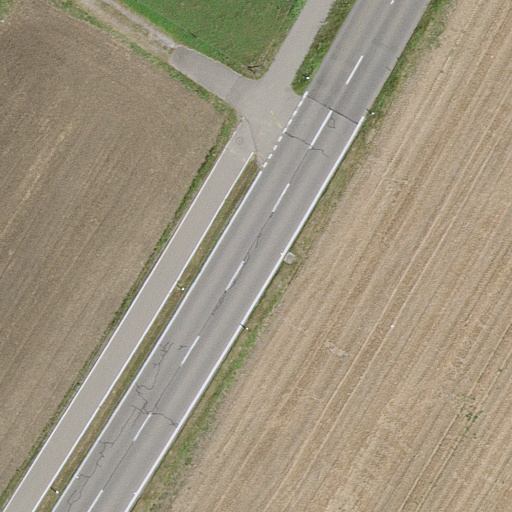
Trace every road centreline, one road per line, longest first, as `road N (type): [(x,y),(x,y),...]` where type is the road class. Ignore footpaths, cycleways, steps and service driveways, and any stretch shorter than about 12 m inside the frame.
road 1 (tertiary): [(391,0),(308,157),(89,511)]
road 2 (track): [(319,136),(98,0)]
